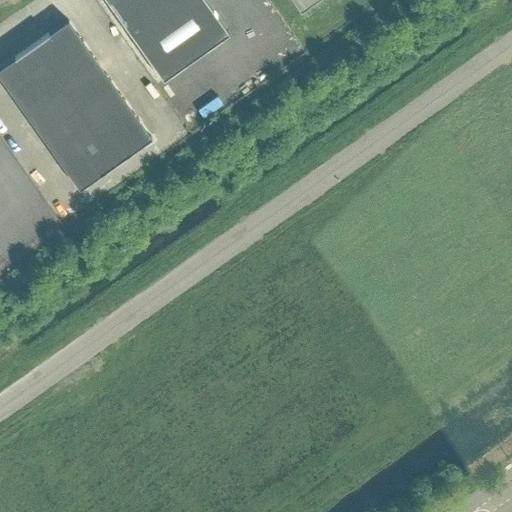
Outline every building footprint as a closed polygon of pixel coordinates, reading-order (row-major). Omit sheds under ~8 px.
[(106,0),(163,79),(228,32),(204,0),(106,0)] [(293,0),(300,9),(312,0),(293,0)] [(67,18),(0,66),(0,76),(79,188),(151,136),(67,18)] [(438,234),(339,303),(397,385),(417,371),(429,387),(488,346),(476,330),(496,316),(438,234)] [(264,358),(190,410),(257,505),(375,423),(324,351),(281,381),(264,358)] [(136,511),(185,511),(154,468),(121,491),(136,511)]
